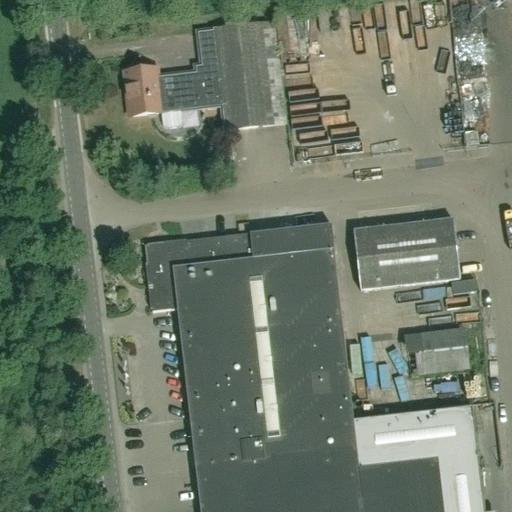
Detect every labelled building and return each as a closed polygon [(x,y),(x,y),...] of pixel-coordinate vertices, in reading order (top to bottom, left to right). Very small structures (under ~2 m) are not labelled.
[(419,0),(420,22),(439,21),(438,0),(419,0)] [(307,10),(315,25),(326,19),(318,4),(307,10)] [(372,44),(391,36),(381,14),(362,22),(372,44)] [(274,27),(262,28),(214,34),(226,134),(285,127),(274,27)] [(302,58),(300,71),(321,75),(323,62),(302,58)] [(131,120),(162,116),(164,129),(167,132),(180,130),(183,127),(179,97),(198,95),(196,77),(158,81),(157,72),(126,76),(131,120)] [(373,76),(348,81),(351,93),(376,88),(373,76)] [(301,164),(316,163),(315,139),(299,140),(301,164)] [(393,154),(392,141),(370,142),(371,156),(393,154)] [(360,294),(460,282),(453,223),(353,234),(360,294)] [(353,424),(334,253),(331,228),(251,237),(145,250),(152,315),(177,313),(200,511),(483,511),(472,410),(353,424)] [(434,376),(465,375),(462,324),(414,327),(415,346),(432,345),(434,376)]
